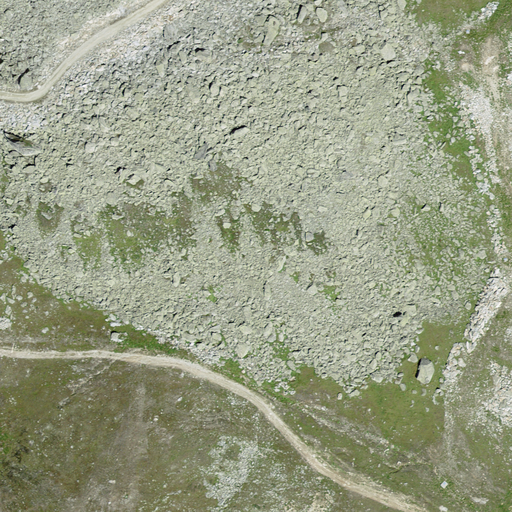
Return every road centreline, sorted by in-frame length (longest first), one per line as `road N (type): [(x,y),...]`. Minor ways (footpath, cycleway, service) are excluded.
road 1 (track): [(0,349),(177,363),(227,380),(332,474),(438,511)]
road 2 (track): [(161,0),(80,49),(38,95),(0,93)]
